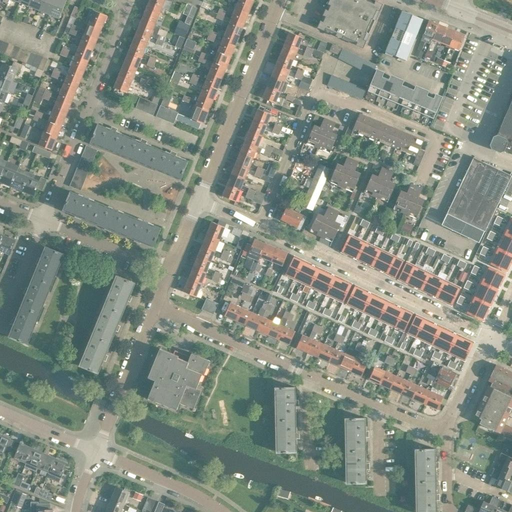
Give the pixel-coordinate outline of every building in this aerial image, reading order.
[(31,0),(29,6),(39,10),(43,0),(31,0)] [(43,0),(39,10),(49,14),(54,0),(43,0)] [(54,0),(49,14),(58,18),(59,18),(66,0),(54,0)] [(164,0),(149,0),(147,7),(162,13),(163,9),(161,8),(164,0)] [(254,0),(253,0),(238,0),(235,8),(248,13),(254,0)] [(296,0),(290,15),(302,20),(311,23),(321,0),(296,0)] [(330,0),(318,27),(363,47),(382,4),(373,0),(330,0)] [(192,6),(187,4),(183,13),(188,16),(192,6)] [(70,16),(75,18),(80,8),(75,6),(70,16)] [(188,16),(193,18),(197,8),(192,6),(188,16)] [(162,13),(147,7),(141,20),(154,25),(158,17),(160,17),(162,13)] [(235,8),(231,19),(244,24),(248,13),(235,8)] [(107,15),(94,10),(90,19),(88,18),(86,23),(88,24),(88,23),(101,29),(107,15)] [(385,51),(393,54),(406,60),(407,59),(409,53),(409,52),(411,47),(412,47),(423,19),(402,10),(401,11),(399,18),(398,19),(396,26),(395,26),(395,27),(391,37),(390,38),(391,38),(388,44),(388,45),(386,50),(385,51)] [(231,19),(226,30),(239,35),(244,24),(231,19)] [(154,25),(141,20),(137,31),(150,36),(157,39),(159,35),(157,34),(160,28),(154,25)] [(179,20),(177,26),(189,30),(191,24),(179,20)] [(427,39),(431,41),(438,24),(428,21),(423,35),(428,37),(427,39)] [(97,39),(101,29),(88,23),(88,24),(84,34),(97,39)] [(436,40),(441,42),(447,28),(438,24),(431,41),(435,42),(436,40)] [(186,36),(188,31),(177,26),(175,32),(186,36)] [(445,46),(449,48),(456,32),(447,28),(441,42),(446,44),(445,46)] [(226,30),(222,40),(235,46),(239,35),(226,30)] [(137,31),(133,42),(146,47),(150,36),(137,31)] [(298,48),(302,37),(289,32),(285,43),(298,48)] [(456,32),(449,48),(453,50),(454,47),(459,49),(465,35),(456,32)] [(97,39),(84,34),(80,45),(92,50),(97,39)] [(176,45),(181,47),(185,36),(180,35),(176,45)] [(187,39),(184,46),(193,49),(196,42),(187,39)] [(235,46),(222,40),(218,51),(231,56),(235,46)] [(0,48),(0,52),(4,54),(9,43),(3,41),(0,48)] [(133,42),(128,52),(141,58),(146,47),(133,42)] [(4,54),(10,57),(14,45),(9,43),(4,54)] [(293,59),(298,48),(285,43),(280,54),(293,59)] [(330,49),(336,52),(339,46),(333,43),(330,49)] [(10,57),(15,59),(20,48),(14,45),(10,57)] [(92,50),(80,45),(75,56),(88,61),(92,50)] [(15,59),(21,61),(25,50),(20,48),(15,59)] [(338,58),(343,61),(347,51),(342,48),(338,58)] [(321,58),(323,53),(314,49),(311,54),(321,58)] [(26,63),(31,52),(25,50),(21,61),(26,63)] [(231,56),(218,51),(213,62),(226,67),(231,56)] [(343,61),(348,63),(352,53),(347,51),(343,61)] [(26,63),(32,66),(36,55),(31,52),(26,63)] [(141,58),(128,52),(124,63),(137,68),(141,58)] [(348,63),(352,65),(357,55),(352,53),(348,63)] [(289,70),(293,59),(280,54),(276,65),(289,70)] [(32,66),(37,68),(42,57),(36,55),(32,66)] [(352,65),(357,68),(361,58),(357,55),(352,65)] [(88,61),(75,56),(71,67),(84,72),(88,61)] [(37,68),(38,68),(43,70),(48,59),(42,57),(37,68)] [(357,68),(362,70),(366,60),(361,58),(357,68)] [(362,70),(367,72),(371,63),(366,60),(362,70)] [(3,63),(0,71),(0,74),(13,80),(17,71),(20,72),(23,65),(14,61),(12,66),(3,63)] [(213,62),(209,73),(222,78),(226,67),(213,62)] [(137,68),(124,63),(119,74),(134,80),(136,76),(134,75),(137,68)] [(371,63),(367,72),(372,75),(376,65),(371,63)] [(284,81),(289,70),(276,65),(272,75),(284,81)] [(84,72),(71,67),(66,77),(79,83),(84,72)] [(43,70),(38,68),(34,75),(40,77),(43,70)] [(368,91),(378,95),(385,78),(382,76),(384,71),(377,68),(368,91)] [(174,71),(171,79),(179,82),(182,74),(174,71)] [(209,73),(204,84),(217,89),(222,78),(209,73)] [(0,74),(0,88),(8,92),(13,80),(0,74)] [(134,80),(119,74),(114,87),(127,92),(130,84),(132,84),(134,80)] [(378,95),(388,99),(398,77),(391,74),(389,79),(385,78),(378,95)] [(272,75),(267,86),(280,92),(284,93),(288,82),(284,81),(272,75)] [(327,85),(332,87),(336,77),(331,75),(327,85)] [(300,81),(310,85),(312,80),(302,76),(300,81)] [(79,83),(66,77),(62,88),(75,93),(79,83)] [(139,82),(146,85),(148,81),(141,77),(139,82)] [(332,87),(337,89),(341,79),(336,77),(332,87)] [(388,99),(401,104),(408,87),(402,85),(404,80),(398,77),(388,99)] [(337,89),(342,91),(346,81),(341,79),(337,89)] [(342,91),(347,93),(351,83),(346,81),(342,91)] [(347,93),(352,95),(356,85),(351,83),(347,93)] [(204,84),(200,94),(213,100),(217,89),(204,84)] [(401,104),(413,110),(422,87),(416,84),(414,89),(408,87),(401,104)] [(352,95),(356,97),(361,87),(356,85),(352,95)] [(263,97),(275,103),(280,92),(267,86),(263,97)] [(361,87),(356,97),(361,99),(366,89),(361,87)] [(413,110),(423,114),(430,96),(427,95),(429,90),(422,87),(413,110)] [(0,88),(0,101),(4,103),(8,92),(0,88)] [(70,104),(75,93),(62,88),(58,99),(70,104)] [(303,101),(305,96),(296,92),(294,97),(303,101)] [(430,96),(423,114),(433,118),(443,96),(436,93),(433,98),(430,96)] [(127,99),(137,103),(139,98),(129,94),(127,99)] [(213,100),(200,94),(196,105),(209,110),(213,100)] [(135,108),(141,110),(146,99),(140,97),(135,108)] [(291,102),(301,106),(303,101),(294,97),(291,102)] [(70,104),(58,99),(53,110),(66,115),(70,104)] [(141,110),(147,113),(151,102),(146,99),(141,110)] [(489,144),(491,149),(500,152),(504,151),(511,153),(511,99),(497,134),(493,136),(489,144)] [(147,113),(153,115),(157,104),(151,102),(147,113)] [(180,114),(177,120),(192,126),(194,120),(203,124),(209,110),(196,105),(194,104),(192,109),(194,110),(190,118),(180,114)] [(156,116),(162,119),(166,108),(160,105),(156,116)] [(162,119),(167,121),(172,110),(166,108),(162,119)] [(266,125),(271,114),(258,109),(253,120),(266,125)] [(66,115),(53,110),(49,121),(62,126),(66,115)] [(172,110),(167,121),(173,124),(178,112),(172,110)] [(353,130),(363,134),(370,118),(359,113),(355,123),(350,121),(344,135),(350,137),(353,130)] [(306,143),(329,153),(337,134),(331,132),(335,123),(324,118),(320,127),(314,125),(306,143)] [(363,134),(374,139),(381,122),(370,118),(363,134)] [(262,136),(266,125),(253,120),(249,130),(262,136)] [(62,126),(49,121),(44,131),(57,137),(62,126)] [(374,139),(384,143),(391,127),(381,122),(374,139)] [(98,124),(91,142),(104,147),(103,148),(108,150),(108,149),(121,154),(128,136),(116,131),(117,129),(112,127),(111,129),(98,124)] [(384,143),(395,148),(402,131),(391,127),(384,143)] [(52,150),(57,137),(44,131),(43,130),(41,135),(43,136),(39,145),(52,150)] [(257,147),(262,136),(249,130),(245,141),(257,147)] [(395,148),(406,152),(413,136),(402,131),(395,148)] [(140,141),(128,136),(121,154),(133,160),(138,162),(138,161),(151,167),(158,149),(146,144),(146,141),(141,139),(140,141)] [(413,136),(406,152),(416,157),(413,164),(418,166),(424,152),(419,149),(423,140),(413,136)] [(22,140),(20,147),(26,149),(28,142),(22,140)] [(253,157),(257,147),(245,141),(240,152),(253,157)] [(86,145),(84,151),(95,155),(97,150),(86,145)] [(280,156),(282,151),(273,147),(272,148),(271,152),(280,156)] [(40,148),(37,153),(49,158),(51,152),(40,148)] [(170,154),(158,149),(151,167),(163,172),(168,174),(181,179),(188,161),(175,156),(176,154),(171,151),(170,154)] [(84,151),(81,157),(92,161),(95,155),(84,151)] [(253,157),(240,152),(236,163),(249,168),(253,157)] [(314,156),(312,161),(326,167),(328,162),(314,156)] [(81,157),(79,163),(90,167),(92,161),(81,157)] [(352,191),(353,191),(361,173),(354,171),(358,161),(347,157),(343,166),(337,163),(330,182),(352,191)] [(447,213),(441,225),(465,236),(479,242),(485,231),(488,224),(491,218),(492,216),(494,211),(503,192),(505,193),(510,195),(511,191),(511,172),(510,175),(501,170),(473,157),(447,213)] [(7,161),(0,179),(0,181),(11,186),(18,167),(19,166),(7,161)] [(79,163),(76,168),(88,173),(90,167),(79,163)] [(244,179),(249,168),(236,163),(231,174),(244,179)] [(264,169),(262,174),(272,178),(274,173),(274,172),(276,167),(271,164),(268,171),(264,169)] [(304,207),(308,208),(312,210),(330,169),(319,164),(301,205),(304,207)] [(11,186),(22,191),(30,172),(18,167),(11,186)] [(364,192),(387,202),(395,183),(389,181),(393,172),(382,167),(378,176),(372,174),(364,192)] [(76,168),(74,174),(85,179),(88,173),(76,168)] [(30,172),(22,191),(33,196),(36,188),(42,190),(47,179),(41,177),(39,181),(33,178),(35,174),(30,172)] [(74,174),(72,180),(83,185),(85,179),(74,174)] [(240,190),(244,179),(231,174),(227,184),(240,190)] [(260,179),(270,183),(272,178),(262,174),(260,178),(260,179)] [(83,185),(72,180),(69,186),(80,190),(83,185)] [(235,201),(240,190),(227,184),(222,196),(235,201)] [(393,209),(416,219),(424,200),(418,197),(422,188),(410,184),(407,193),(401,190),(393,209)] [(263,199),(265,194),(255,190),(255,191),(253,195),(263,199)] [(71,191),(63,209),(76,214),(75,217),(80,219),(81,217),(93,222),(101,204),(88,199),(89,198),(84,196),(83,196),(71,191)] [(261,204),(263,200),(253,196),(251,199),(251,200),(261,204)] [(113,209),(101,204),(93,222),(106,227),(105,229),(110,231),(111,229),(123,234),(130,216),(118,211),(118,210),(113,208),(113,209)] [(356,205),(353,211),(362,214),(364,208),(356,205)] [(308,208),(304,207),(304,208),(302,208),(299,213),(286,207),(283,213),(282,213),(280,217),(281,217),(281,219),(297,227),(302,215),(305,217),(308,210),(307,210),(308,208)] [(309,231),(332,242),(341,224),(335,221),(339,212),(328,207),(324,216),(318,213),(309,231)] [(130,216),(123,234),(135,239),(135,241),(140,243),(141,241),(153,246),(160,228),(148,223),(148,222),(143,220),(143,221),(130,216)] [(206,235),(219,240),(221,241),(223,236),(221,236),(225,227),(217,224),(212,222),(206,235)] [(403,225),(400,230),(409,234),(411,228),(403,225)] [(511,236),(504,233),(500,240),(511,245),(511,236)] [(348,237),(341,252),(349,256),(357,238),(349,234),(348,237)] [(4,235),(0,243),(0,250),(9,254),(15,240),(4,235)] [(206,235),(202,245),(215,251),(219,240),(206,235)] [(236,247),(241,249),(245,239),(240,237),(236,247)] [(357,238),(349,256),(356,259),(365,242),(357,238)] [(260,257),(265,244),(254,239),(252,245),(249,252),(247,256),(258,260),(260,257)] [(511,245),(500,240),(496,248),(511,255),(511,245)] [(365,242),(356,259),(364,263),(373,245),(365,242)] [(247,243),(242,254),(247,256),(249,252),(252,245),(247,243)] [(260,257),(271,261),(276,248),(265,244),(260,257)] [(202,245),(197,256),(210,262),(215,251),(202,245)] [(373,245),(364,263),(372,267),(380,249),(373,245)] [(39,264),(34,276),(52,284),(57,272),(59,267),(59,266),(64,254),(46,246),(41,259),(39,258),(37,263),(39,264)] [(276,248),(271,261),(282,266),(287,253),(276,248)] [(511,255),(496,248),(493,255),(511,264),(511,260),(511,255)] [(380,249),(372,267),(379,270),(388,253),(380,249)] [(388,253),(379,270),(387,274),(395,256),(388,253)] [(489,263),(507,272),(511,264),(493,255),(489,263)] [(197,256),(193,267),(206,272),(210,262),(197,256)] [(286,273),(285,275),(293,279),(302,260),(294,256),(286,273)] [(395,256),(387,274),(395,278),(403,260),(395,256)] [(302,260),(293,279),(302,283),(311,264),(302,260)] [(406,261),(398,279),(406,283),(414,265),(406,261)] [(311,264),(302,283),(310,287),(319,268),(311,264)] [(414,265),(406,283),(413,287),(422,269),(414,265)] [(487,266),(484,274),(502,283),(505,275),(488,266),(487,266)] [(193,267),(189,278),(201,283),(206,272),(193,267)] [(250,267),(245,280),(250,282),(255,269),(250,267)] [(319,268),(310,287),(318,291),(327,272),(319,268)] [(422,269),(413,287),(421,290),(429,273),(422,269)] [(327,272),(318,291),(326,294),(335,275),(327,272)] [(429,273),(421,290),(428,294),(437,276),(429,273)] [(484,274),(480,282),(498,290),(502,283),(484,274)] [(110,293),(105,305),(123,313),(128,300),(130,301),(132,296),(130,295),(135,283),(117,275),(112,288),(111,287),(108,293),(110,293)] [(335,275),(326,294),(334,298),(343,279),(335,275)] [(52,284),(34,276),(29,289),(27,288),(25,293),(27,294),(22,306),(40,314),(45,301),(47,296),(52,284)] [(437,276),(428,294),(436,298),(444,280),(437,276)] [(201,283),(189,278),(183,291),(196,296),(200,288),(201,288),(203,284),(201,283)] [(343,279),(334,298),(342,302),(343,302),(352,283),(343,279)] [(444,280),(436,298),(444,302),(452,284),(444,280)] [(480,282),(476,289),(494,298),(498,290),(480,282)] [(242,293),(240,298),(244,300),(247,294),(246,294),(249,288),(250,286),(244,283),(243,287),(241,292),(242,293)] [(452,284),(444,302),(451,305),(460,287),(452,284)] [(355,285),(346,304),(354,308),(363,289),(355,285)] [(363,289),(354,308),(362,312),(372,293),(363,289)] [(476,289),(473,297),(491,305),(494,298),(476,289)] [(266,292),(263,300),(269,303),(272,294),(266,292)] [(372,293),(362,312),(371,316),(380,297),(372,293)] [(380,297),(371,316),(379,320),(388,301),(380,297)] [(473,297),(469,304),(487,313),(491,305),(473,297)] [(201,309),(207,312),(212,301),(206,298),(201,309)] [(212,301),(207,312),(213,314),(218,303),(212,301)] [(388,301),(379,320),(387,324),(396,305),(388,301)] [(225,315),(236,320),(241,308),(230,303),(225,315)] [(469,304),(465,312),(481,320),(483,321),(487,313),(469,304)] [(97,323),(92,335),(110,342),(115,330),(117,331),(120,326),(117,325),(123,313),(105,305),(99,318),(98,317),(96,322),(97,323)] [(396,305),(387,324),(395,327),(404,308),(396,305)] [(40,314),(22,306),(17,318),(14,318),(12,323),(15,324),(9,336),(27,343),(32,331),(33,331),(35,326),(40,314)] [(236,320),(246,325),(252,312),(241,308),(236,320)] [(404,308),(395,327),(403,332),(404,332),(413,313),(404,308)] [(246,325),(257,329),(262,317),(252,312),(246,325)] [(416,314),(407,333),(415,337),(424,318),(416,314)] [(257,329),(268,334),(273,322),(262,317),(257,329)] [(273,322),(268,334),(278,339),(284,326),(287,319),(283,317),(282,317),(279,324),(273,322)] [(424,318),(415,337),(423,341),(433,322),(424,318)] [(433,322),(423,341),(432,345),(441,326),(433,322)] [(297,347),(307,352),(313,339),(316,332),(319,325),(315,324),(309,337),(302,334),(297,347)] [(284,326),(278,339),(289,344),(295,331),(284,326)] [(441,326),(432,345),(440,349),(449,330),(441,326)] [(449,330),(440,349),(448,353),(457,334),(449,330)] [(457,334),(448,353),(456,357),(465,338),(457,334)] [(85,353),(80,365),(98,372),(103,359),(105,360),(108,355),(105,354),(110,342),(92,335),(87,347),(86,347),(84,352),(85,353)] [(465,338),(456,357),(464,361),(474,342),(469,339),(465,338)] [(307,352),(318,357),(324,344),(313,339),(307,352)] [(318,357),(329,361),(335,349),(324,344),(318,357)] [(178,356),(174,354),(160,348),(148,377),(155,380),(148,398),(177,409),(179,403),(194,408),(201,390),(197,388),(202,374),(204,375),(210,360),(191,353),(187,364),(177,360),(178,356)] [(329,361),(340,366),(345,353),(335,349),(329,361)] [(340,366),(350,371),(356,358),(345,353),(340,366)] [(356,358),(350,371),(361,376),(367,363),(356,358)] [(431,367),(439,371),(436,377),(439,379),(437,383),(435,387),(440,389),(442,385),(445,387),(447,383),(450,384),(451,382),(453,382),(454,380),(453,379),(456,373),(442,366),(442,365),(434,361),(431,367)] [(511,372),(496,365),(488,380),(492,382),(490,386),(488,385),(474,415),(481,418),(479,423),(500,433),(500,432),(511,438),(511,428),(504,424),(511,407),(511,372)] [(369,379),(380,384),(385,371),(374,366),(369,379)] [(380,384),(390,388),(396,376),(385,371),(380,384)] [(390,388),(401,393),(407,380),(396,376),(390,388)] [(401,393),(412,398),(417,385),(407,380),(401,393)] [(412,398),(425,404),(431,389),(427,387),(426,389),(417,385),(412,398)] [(299,432),(296,432),(295,406),(298,406),(298,400),(295,400),(295,387),(276,387),(277,452),(296,451),(296,438),(299,438),(299,432)] [(431,389),(425,404),(438,409),(443,397),(435,393),(435,391),(431,389)] [(366,463),(365,437),(368,437),(368,431),(365,431),(365,418),(346,418),(347,483),(366,482),(366,469),(369,469),(369,463),(366,463)] [(0,434),(0,451),(3,453),(5,448),(11,451),(15,442),(9,439),(10,438),(9,438),(9,436),(4,434),(3,435),(0,434)] [(14,458),(26,462),(32,448),(31,448),(32,446),(27,443),(26,445),(20,443),(14,458)] [(36,471),(37,467),(43,453),(32,448),(26,462),(24,466),(36,471)] [(438,462),(435,462),(435,448),(416,449),(416,511),(436,511),(436,500),(439,500),(439,494),(436,494),(435,467),(438,467),(438,462)] [(506,460),(503,466),(511,469),(511,457),(501,452),(499,457),(506,460)] [(37,467),(49,472),(55,458),(43,453),(37,467)] [(55,458),(49,472),(60,477),(67,462),(55,458)] [(494,468),(492,472),(511,481),(511,469),(503,466),(501,471),(494,468)] [(511,481),(492,472),(490,476),(497,479),(495,485),(510,492),(511,492),(511,481)] [(18,473),(15,478),(21,481),(24,475),(18,473)] [(21,481),(15,478),(12,477),(10,483),(19,487),(21,481)] [(116,487),(111,498),(124,504),(129,492),(116,487)] [(41,489),(39,495),(51,500),(53,494),(41,489)] [(19,490),(14,504),(22,507),(27,493),(19,490)] [(135,492),(133,497),(140,501),(142,495),(143,495),(135,492)] [(4,495),(1,500),(7,503),(9,497),(4,495)] [(142,511),(143,511),(150,511),(155,500),(150,498),(151,496),(147,495),(146,496),(148,497),(146,502),(148,503),(145,511),(142,511)] [(489,511),(496,498),(492,496),(489,503),(483,501),(477,511),(489,511)] [(111,498),(106,510),(110,511),(120,511),(124,504),(111,498)] [(501,511),(503,510),(497,507),(500,500),(496,498),(489,511),(501,511)] [(158,501),(154,511),(160,511),(164,504),(158,501)] [(31,509),(30,511),(52,511),(53,510),(49,510),(49,503),(37,503),(37,509),(31,509)]
